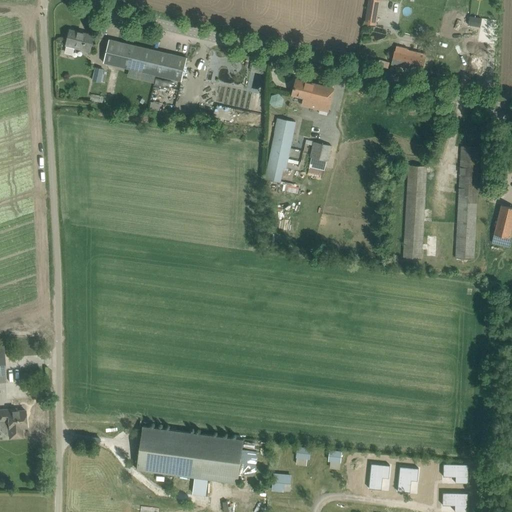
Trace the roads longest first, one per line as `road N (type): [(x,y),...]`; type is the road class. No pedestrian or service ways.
road 1 (unclassified): [(57,511),(57,263),(44,0)]
road 2 (tertiary): [(511,111),(152,22),(94,0)]
